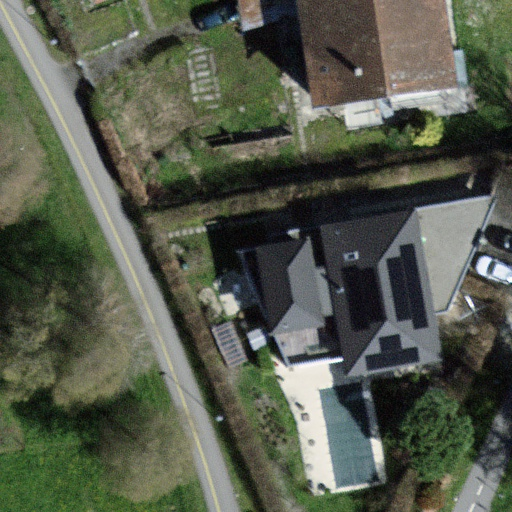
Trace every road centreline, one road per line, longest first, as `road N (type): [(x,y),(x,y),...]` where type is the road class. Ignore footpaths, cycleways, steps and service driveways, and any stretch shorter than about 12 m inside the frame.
road 1 (residential): [(5,0),(56,82),(163,330),(229,511)]
road 2 (track): [(232,8),(56,82)]
